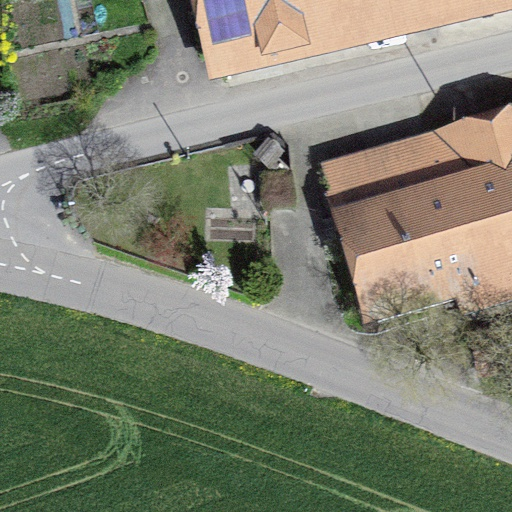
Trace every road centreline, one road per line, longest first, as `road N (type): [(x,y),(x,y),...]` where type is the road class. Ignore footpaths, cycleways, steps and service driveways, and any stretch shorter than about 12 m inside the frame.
road 1 (tertiary): [(511,433),(255,336),(0,266)]
road 2 (unclassified): [(0,188),(511,62)]
